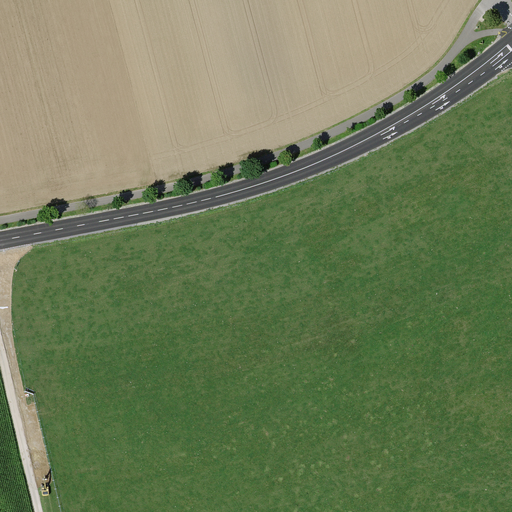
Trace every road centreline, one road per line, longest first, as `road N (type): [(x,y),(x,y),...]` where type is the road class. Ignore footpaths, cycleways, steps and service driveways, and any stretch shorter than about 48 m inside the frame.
road 1 (secondary): [(0,240),(211,197),(384,136)]
road 2 (track): [(37,511),(0,349)]
road 3 (secondary): [(511,47),(384,136)]
